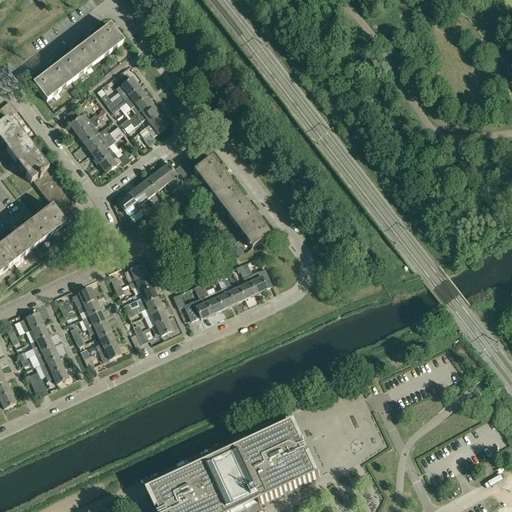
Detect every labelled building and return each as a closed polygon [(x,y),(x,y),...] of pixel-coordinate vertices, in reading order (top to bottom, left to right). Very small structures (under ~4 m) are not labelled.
[(110,27),(84,46),(97,64),(123,44),(110,27)] [(84,46),(58,66),(72,84),(97,64),(84,46)] [(100,67),(105,73),(110,69),(105,63),(100,67)] [(46,104),(72,84),(58,66),(32,86),(46,104)] [(117,107),(129,98),(139,90),(131,80),(116,91),(121,97),(114,102),(117,107)] [(139,90),(129,98),(117,107),(120,110),(127,105),(131,110),(130,111),(146,99),(139,90)] [(154,109),(146,99),(130,111),(134,116),(128,121),(120,126),(124,131),(131,125),(132,126),(154,109)] [(9,104),(5,107),(12,117),(16,113),(9,104)] [(5,107),(0,110),(0,111),(7,120),(9,119),(12,117),(5,107)] [(141,124),(146,130),(161,118),(154,109),(132,126),(125,131),(129,136),(134,132),(133,130),(141,124)] [(105,114),(104,112),(96,118),(95,117),(88,121),(84,116),(80,119),(74,111),(63,119),(77,137),(87,129),(91,125),(91,126),(98,120),(105,114)] [(156,143),(153,139),(168,128),(161,118),(146,130),(140,134),(145,139),(143,141),(149,149),(156,143)] [(0,145),(2,148),(10,159),(28,145),(9,119),(7,120),(2,124),(0,125),(0,145)] [(101,124),(98,120),(91,126),(94,130),(101,124)] [(77,137),(84,146),(94,139),(87,129),(77,137)] [(113,135),(119,144),(128,139),(122,130),(113,135)] [(91,156),(102,148),(94,139),(84,146),(91,156)] [(91,156),(99,165),(114,154),(109,148),(115,143),(113,140),(106,145),(102,148),(91,156)] [(30,185),(32,183),(46,173),(48,171),(28,145),(10,159),(30,185)] [(209,160),(202,150),(197,154),(204,164),(209,160)] [(106,175),(121,164),(124,168),(131,163),(124,155),(118,159),(114,154),(99,165),(106,175)] [(197,154),(192,158),(199,167),(204,164),(197,154)] [(192,158),(187,161),(195,171),(199,167),(192,158)] [(193,172),(213,199),(230,185),(210,159),(209,160),(204,164),(199,167),(195,171),(193,172)] [(190,175),(193,172),(195,171),(187,161),(183,165),(190,175)] [(161,166),(164,169),(158,173),(167,186),(170,189),(176,184),(177,185),(181,183),(180,182),(173,172),(172,172),(165,163),(161,166)] [(185,178),(190,175),(183,165),(178,168),(185,178)] [(178,168),(173,172),(180,182),(185,178),(178,168)] [(65,197),(46,173),(32,183),(51,207),(65,197)] [(158,173),(151,179),(149,175),(145,178),(157,193),(167,186),(158,173)] [(144,184),(138,189),(147,201),(157,193),(145,178),(142,181),(144,184)] [(250,210),(230,185),(213,199),(232,224),(250,210)] [(138,189),(131,194),(129,190),(125,193),(137,209),(139,212),(140,212),(137,208),(147,201),(138,189)] [(129,220),(139,212),(137,209),(125,193),(121,196),(124,199),(117,204),(127,216),(129,220)] [(51,207),(52,208),(55,212),(68,202),(65,197),(51,207)] [(72,207),(68,202),(55,212),(58,217),(68,210),(72,207)] [(163,203),(157,207),(161,211),(166,207),(163,203)] [(52,208),(37,220),(26,228),(40,246),(65,226),(66,226),(62,222),(58,217),(55,212),(52,208)] [(72,215),(68,210),(58,217),(62,222),(72,215)] [(269,236),(250,210),(232,224),(251,250),(269,236)] [(136,225),(148,219),(143,212),(132,218),(136,225)] [(75,219),(72,215),(62,222),(66,226),(75,219)] [(79,224),(75,219),(66,226),(65,226),(69,231),(79,224)] [(83,229),(79,224),(69,231),(73,236),(76,234),(83,229)] [(26,228),(15,237),(0,248),(14,265),(33,251),(38,256),(42,252),(38,247),(40,246),(26,228)] [(79,238),(81,237),(86,234),(83,229),(76,234),(79,238)] [(0,248),(0,247),(0,276),(14,265),(0,248)] [(252,277),(249,269),(247,265),(242,267),(255,296),(266,290),(259,274),(252,277)] [(124,275),(129,286),(135,283),(147,278),(142,267),(124,275)] [(243,281),(245,286),(239,289),(244,301),(255,296),(242,267),(236,270),(238,274),(240,274),(243,281)] [(221,292),(215,294),(223,311),(234,306),(228,294),(226,289),(222,281),(220,277),(216,280),(221,292)] [(116,278),(112,280),(110,281),(115,292),(122,290),(116,278)] [(152,289),(147,278),(135,283),(129,286),(132,291),(135,296),(140,294),(152,289)] [(222,281),(226,289),(231,287),(227,279),(222,281)] [(211,316),(223,311),(215,294),(209,297),(203,286),(198,288),(211,316)] [(191,323),(200,319),(201,321),(211,316),(198,288),(194,290),(199,301),(194,303),(193,303),(183,308),(191,323)] [(157,299),(152,289),(140,294),(143,299),(134,304),(137,309),(157,299)] [(244,301),(239,289),(228,294),(234,306),(244,301)] [(73,299),(78,310),(77,310),(96,302),(91,290),(73,299)] [(124,296),(122,290),(115,292),(118,298),(124,296)] [(137,309),(136,309),(138,314),(138,315),(142,313),(148,310),(149,312),(151,316),(162,310),(157,299),(137,309)] [(65,302),(58,306),(63,317),(69,314),(73,312),(70,306),(67,308),(65,302)] [(80,316),(81,315),(86,313),(88,318),(83,320),(83,321),(101,312),(96,302),(77,310),(80,316)] [(129,305),(123,308),(125,314),(132,311),(129,305)] [(151,316),(156,326),(167,321),(162,310),(151,316)] [(132,311),(125,314),(129,320),(135,318),(134,316),(132,311)] [(83,321),(88,331),(87,332),(106,323),(101,312),(83,321)] [(66,323),(67,323),(72,320),(69,314),(63,317),(66,323)] [(31,331),(31,332),(43,326),(38,315),(20,323),(25,334),(31,331)] [(172,332),(167,321),(156,326),(151,329),(156,340),(172,332)] [(96,334),(99,340),(111,334),(106,323),(87,332),(90,337),(96,334)] [(68,328),(70,333),(73,339),(79,336),(76,330),(74,325),(69,327),(68,328)] [(143,325),(133,330),(136,336),(142,333),(141,332),(146,330),(143,325)] [(31,332),(36,342),(48,337),(43,326),(31,332)] [(11,327),(5,330),(10,341),(16,338),(11,327)] [(147,344),(142,333),(136,336),(141,347),(147,344)] [(95,348),(98,353),(116,345),(111,334),(99,340),(101,345),(95,348)] [(76,345),(77,344),(82,342),(79,336),(73,339),(76,345)] [(136,336),(130,338),(135,349),(141,347),(136,336)] [(33,351),(35,356),(53,348),(48,337),(36,342),(39,348),(33,351)] [(13,347),(14,347),(19,345),(16,338),(10,341),(13,347)] [(100,358),(106,355),(109,362),(121,356),(116,345),(98,353),(100,358)] [(35,356),(40,367),(58,359),(53,348),(35,356)] [(86,351),(80,354),(83,360),(89,357),(86,351)] [(24,354),(18,357),(20,363),(26,360),(24,354)] [(88,371),(93,369),(94,369),(89,357),(83,360),(88,371)] [(58,359),(40,367),(45,378),(63,370),(58,359)] [(23,369),(24,369),(29,366),(26,360),(20,363),(23,369)] [(54,380),(56,386),(68,381),(63,370),(45,378),(48,383),(54,380)] [(29,378),(28,379),(31,385),(37,382),(40,380),(37,374),(34,376),(29,378)] [(36,396),(42,393),(37,382),(31,385),(36,396)] [(0,398),(11,394),(6,383),(0,385),(0,398)] [(0,402),(4,411),(16,405),(11,394),(0,398),(0,402)] [(147,493),(155,511),(245,511),(247,511),(252,511),(256,511),(254,508),(320,478),(295,424),(147,493)]
